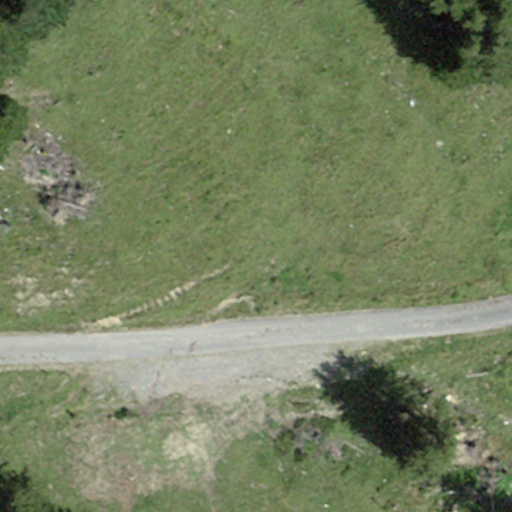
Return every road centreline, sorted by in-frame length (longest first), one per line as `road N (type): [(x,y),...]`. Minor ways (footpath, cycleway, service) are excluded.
road 1 (unclassified): [(511,310),(0,351)]
road 2 (track): [(130,345),(0,419)]
